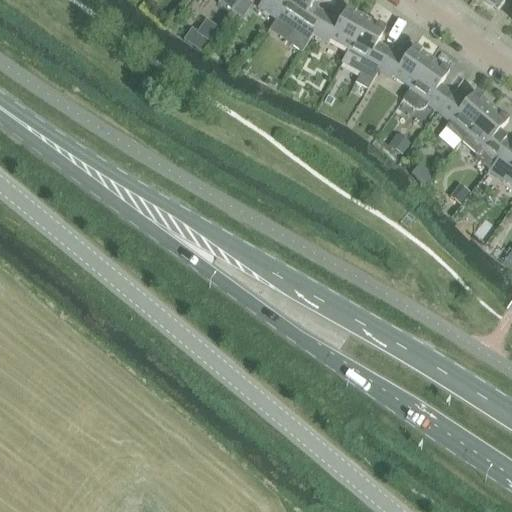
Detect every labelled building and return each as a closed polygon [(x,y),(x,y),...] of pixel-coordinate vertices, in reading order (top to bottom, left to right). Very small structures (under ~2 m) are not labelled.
[(231,15),(242,0),(220,0),(217,3),(231,15)] [(282,12),(290,0),(259,0),(263,2),(258,9),(275,21),(282,12)] [(312,7),(317,0),(290,0),(282,12),(275,21),(293,33),(286,43),(301,54),(312,37),(325,16),(312,7)] [(481,0),(483,1),(483,0),(487,0),(499,8),(496,11),(498,12),(506,0),(481,0)] [(339,24),(325,16),(312,37),(327,45),(329,42),(348,52),(366,20),(346,10),(339,24)] [(377,45),(385,31),(366,20),(348,52),(342,64),(361,75),(355,85),(366,91),(378,73),(390,52),(377,45)] [(202,54),(210,42),(198,34),(192,30),(184,42),(202,54)] [(404,61),(390,52),(378,73),(390,81),(392,79),(410,91),(431,61),(413,48),(404,61)] [(440,87),(449,74),(431,61),(410,91),(402,102),(416,111),(420,112),(424,110),(427,107),(438,115),(453,96),(440,87)] [(247,65),(243,71),(247,74),(251,68),(247,65)] [(468,136),(492,108),(475,94),(464,106),(453,96),(438,115),(449,124),(445,129),(461,143),(468,136)] [(328,98),(324,104),(330,107),(334,101),(328,98)] [(492,108),(468,136),(461,143),(477,158),(475,160),(489,172),(495,164),(510,145),(498,135),(508,123),(492,108)] [(408,148),(394,139),(388,148),(401,158),(408,148)] [(511,146),(510,145),(495,164),(509,174),(502,183),(511,190),(511,146)]
